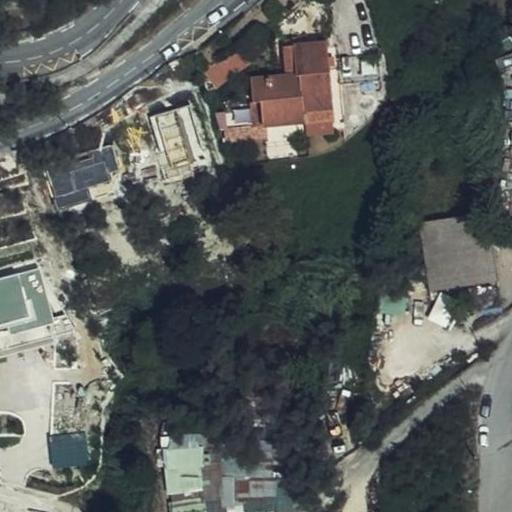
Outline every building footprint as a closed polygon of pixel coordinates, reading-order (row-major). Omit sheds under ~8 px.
[(289,67),(290,74),(276,76),(253,78),(256,125),(336,119),(331,43),(288,45),(289,67)] [(276,67),(276,76),(290,74),(289,67),(276,67)] [(403,72),(390,74),(392,94),(406,92),(403,72)] [(489,211),(464,216),(420,223),(432,291),(501,280),(497,256),(489,211)] [(0,354),(62,340),(44,260),(0,270),(0,354)] [(323,351),(289,350),(288,400),(323,400),(323,351)] [(168,433),(173,492),(207,489),(202,430),(168,433)]
